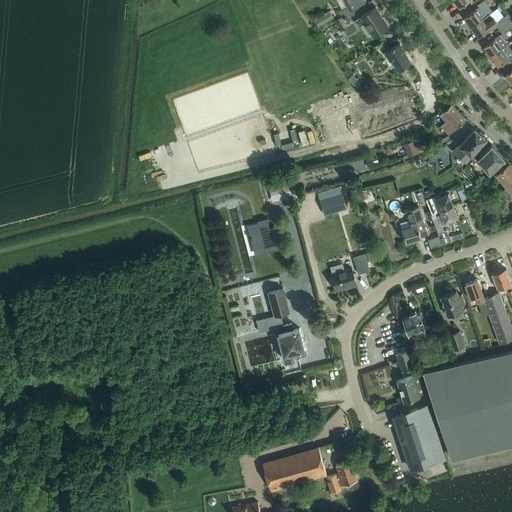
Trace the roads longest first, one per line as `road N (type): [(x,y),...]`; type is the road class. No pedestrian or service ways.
road 1 (residential): [(369,432),(345,347),(348,326),(400,276),(511,234)]
road 2 (residential): [(511,143),(427,55),(391,0)]
road 3 (residential): [(417,0),(511,125)]
